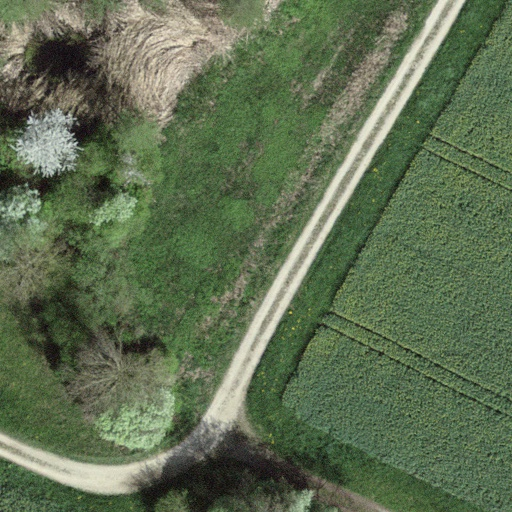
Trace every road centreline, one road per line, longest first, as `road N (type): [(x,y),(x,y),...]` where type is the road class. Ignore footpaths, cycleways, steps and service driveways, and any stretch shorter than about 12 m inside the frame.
road 1 (track): [(457,0),(257,346),(220,443),(157,481),(74,487),(0,453)]
road 2 (track): [(220,443),(366,511)]
